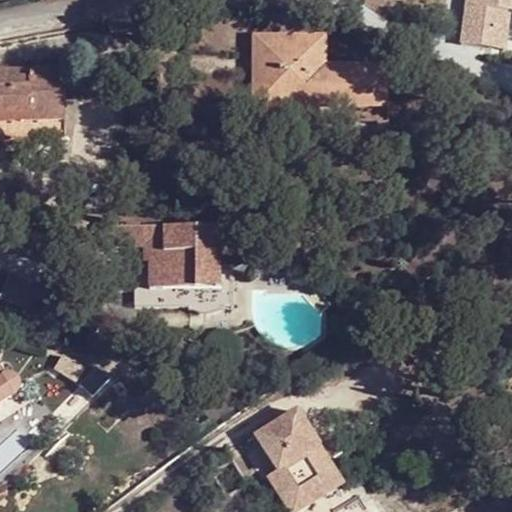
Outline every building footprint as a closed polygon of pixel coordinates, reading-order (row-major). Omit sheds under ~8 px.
[(466,51),(498,57),(504,18),(511,19),(511,0),(484,0),(488,1),(486,16),(472,13),(466,51)] [(474,0),(472,13),(486,16),(488,1),(484,0),(474,0)] [(511,19),(504,18),(498,57),(510,59),(511,45),(511,19)] [(259,43),(259,105),(381,104),(382,72),(322,72),(321,42),(259,43)] [(32,71),(0,68),(0,80),(30,81),(32,71)] [(0,120),(8,119),(14,119),(19,118),(66,122),(68,73),(32,71),(30,81),(0,80),(0,120)] [(150,249),(150,289),(187,289),(220,289),(219,229),(109,230),(109,248),(150,249)] [(187,289),(150,289),(135,289),(135,306),(188,308),(187,289)] [(0,402),(17,393),(20,390),(21,390),(21,388),(22,386),(21,384),(20,382),(19,379),(17,378),(15,378),(11,377),(12,376),(12,375),(13,372),(13,371),(13,369),(11,367),(10,366),(8,365),(5,364),(2,365),(0,365),(0,402)] [(0,402),(0,418),(23,404),(17,393),(0,402)] [(297,413),(256,439),(277,474),(267,480),(283,503),(298,493),(303,502),(323,489),(328,496),(343,486),(297,413)] [(298,493),(283,503),(288,511),(302,511),(328,496),(323,489),(303,502),(298,493)]
